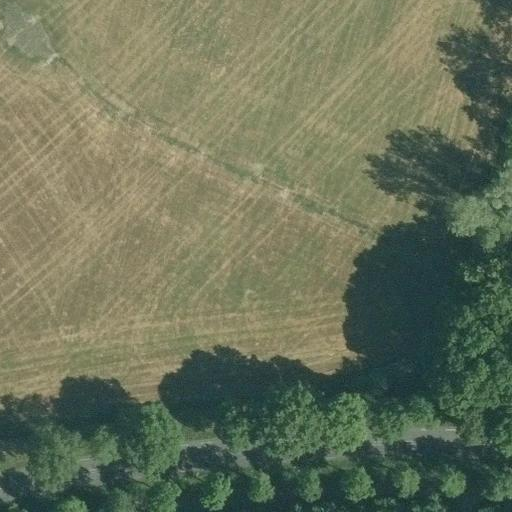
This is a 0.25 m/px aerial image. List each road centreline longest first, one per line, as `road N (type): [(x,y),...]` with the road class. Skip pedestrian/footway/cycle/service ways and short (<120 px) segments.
road 1 (primary): [(0,490),(238,455),(372,445),(511,448)]
road 2 (unclassified): [(145,511),(343,489),(511,490)]
